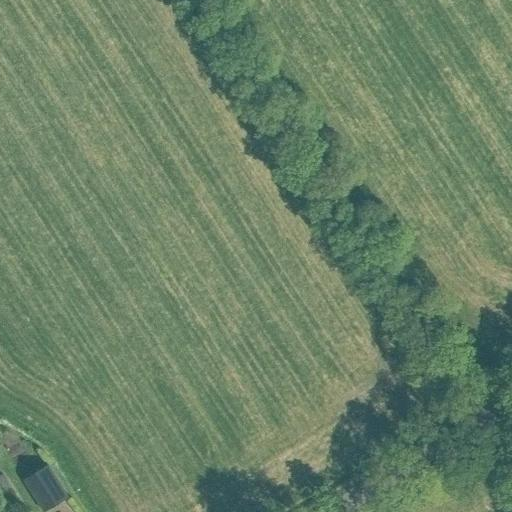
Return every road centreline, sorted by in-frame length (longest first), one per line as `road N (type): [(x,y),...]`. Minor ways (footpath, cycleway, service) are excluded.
road 1 (track): [(487,412),(212,0)]
road 2 (tertiary): [(329,511),(511,398)]
